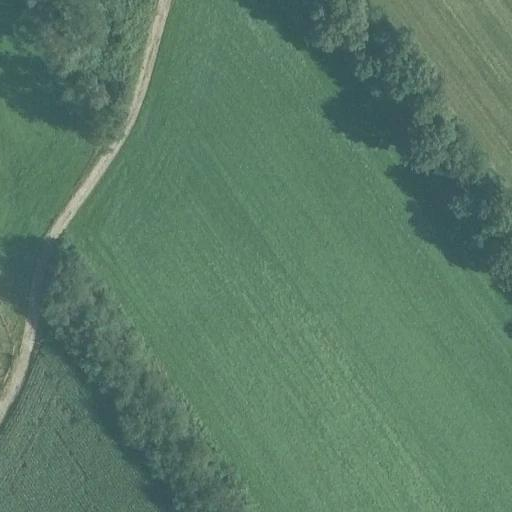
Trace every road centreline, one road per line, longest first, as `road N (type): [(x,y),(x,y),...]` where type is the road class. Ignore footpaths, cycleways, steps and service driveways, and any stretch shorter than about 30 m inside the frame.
road 1 (track): [(166,0),(129,108),(47,256),(27,346),(0,408)]
road 2 (track): [(511,284),(299,0)]
